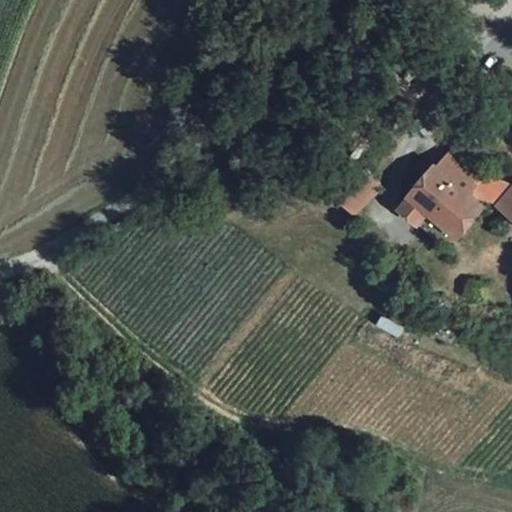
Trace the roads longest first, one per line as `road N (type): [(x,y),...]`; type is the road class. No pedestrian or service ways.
road 1 (unclassified): [(509,0),(368,3),(325,37),(244,135),(41,256),(0,271)]
road 2 (track): [(41,256),(195,394),(243,421),(380,441),(428,483)]
road 3 (track): [(49,511),(0,349)]
